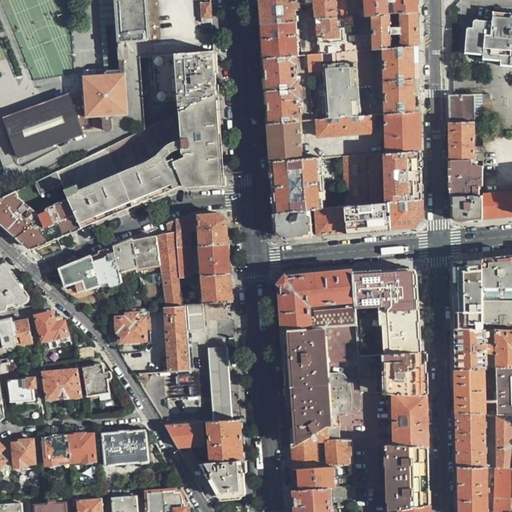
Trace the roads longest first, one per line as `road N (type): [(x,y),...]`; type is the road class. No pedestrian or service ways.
road 1 (residential): [(444,511),(439,243)]
road 2 (primary): [(253,260),(271,511)]
road 3 (residential): [(439,243),(436,0)]
road 4 (residential): [(32,271),(178,205),(249,198)]
road 5 (primary): [(236,0),(249,198)]
road 6 (residential): [(32,271),(109,352),(149,417)]
road 7 (residential): [(253,260),(439,243)]
road 8 (residential): [(149,417),(5,429)]
